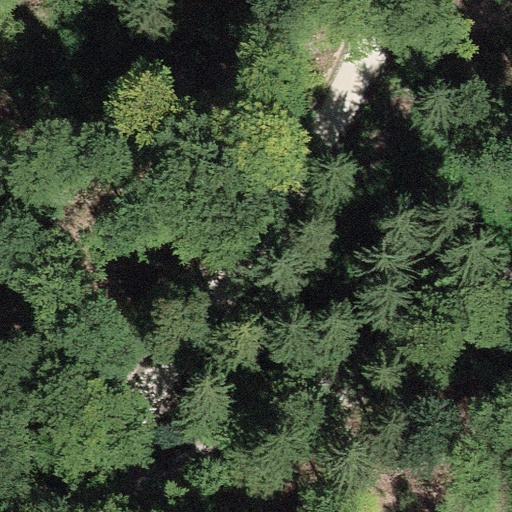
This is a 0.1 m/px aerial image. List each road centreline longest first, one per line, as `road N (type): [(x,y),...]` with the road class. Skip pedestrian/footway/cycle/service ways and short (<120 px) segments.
road 1 (track): [(386,0),(339,105),(77,511)]
road 2 (track): [(511,274),(94,511)]
